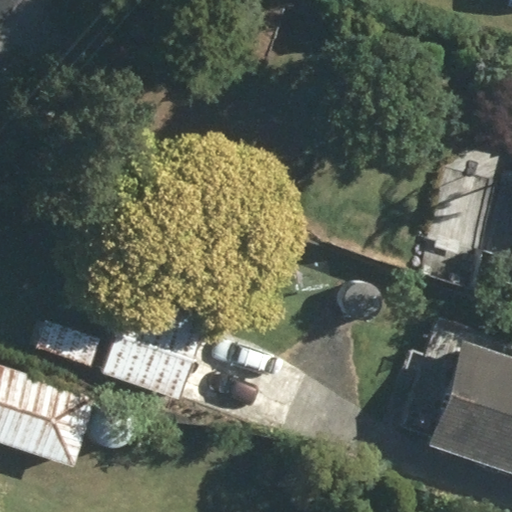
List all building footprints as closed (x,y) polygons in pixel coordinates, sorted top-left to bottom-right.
[(283,198),(308,93),(189,65),(164,169),(283,198)] [(511,209),(499,260),(511,262),(511,209)] [(110,289),(82,366),(161,394),(189,317),(110,289)] [(29,315),(19,344),(74,362),(84,333),(29,315)] [(407,431),(405,435),(511,471),(511,357),(421,326),(387,424),(407,431)] [(0,443),(55,461),(78,390),(0,365),(0,443)]
